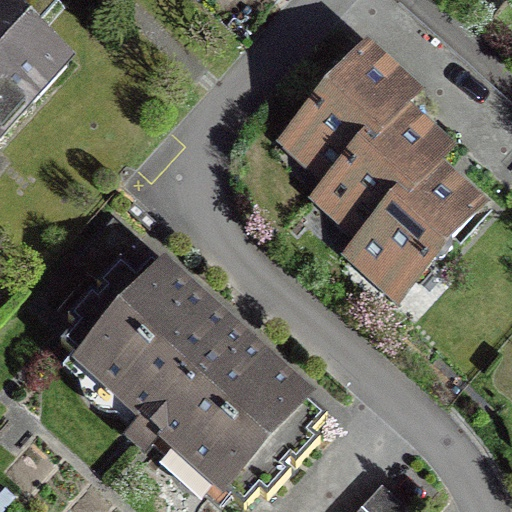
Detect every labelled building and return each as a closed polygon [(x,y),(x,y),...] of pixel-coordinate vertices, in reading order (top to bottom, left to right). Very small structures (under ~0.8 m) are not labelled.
[(60,0),(0,0),(0,141),(68,66),(31,33),(60,0)] [(401,110),(414,95),(368,53),(339,84),(331,84),(321,95),(321,104),(293,135),(340,177),(401,110)] [(340,177),(327,192),(372,233),(433,167),(446,152),(401,110),(340,177)] [(372,233),(359,248),(406,291),(434,260),(442,259),(452,249),(452,240),(480,209),(433,167),(372,233)] [(86,266),(104,282),(121,263),(137,245),(119,229),(86,266)] [(260,494),(268,501),(291,475),(285,470),(291,464),(297,469),(320,443),(313,436),(328,419),(152,261),(137,277),(121,263),(104,282),(97,289),(103,295),(98,301),(92,295),(68,321),(76,328),(61,345),(143,419),(126,438),(146,455),(163,437),(245,511),(260,494)] [(409,511),(382,488),(360,511),(409,511)]
